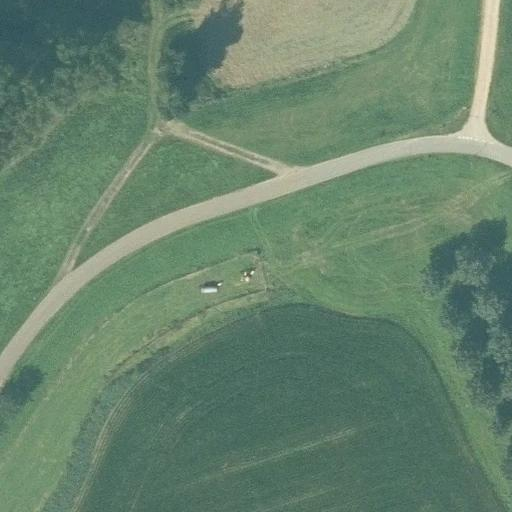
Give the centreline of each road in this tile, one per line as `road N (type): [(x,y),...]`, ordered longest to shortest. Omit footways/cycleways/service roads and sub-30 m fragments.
road 1 (unclassified): [(0,370),(60,293),(155,229),(413,146),(474,145),(511,156)]
road 2 (track): [(307,176),(169,132),(142,147),(75,248),(60,293)]
road 3 (track): [(474,145),(491,0)]
road 4 (track): [(169,132),(150,0)]
